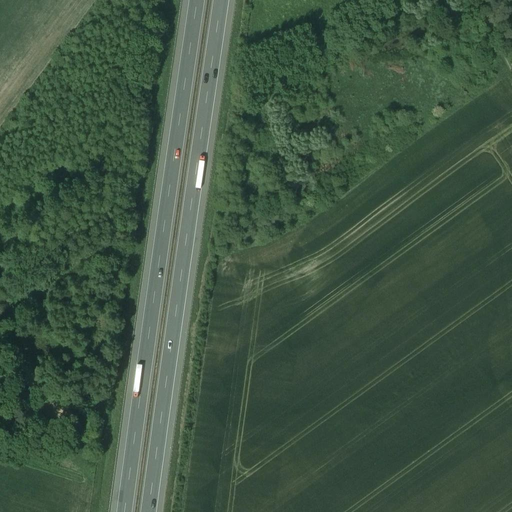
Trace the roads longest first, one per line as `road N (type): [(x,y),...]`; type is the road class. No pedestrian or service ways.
road 1 (motorway): [(148,511),(221,0)]
road 2 (motorway): [(196,0),(124,511)]
